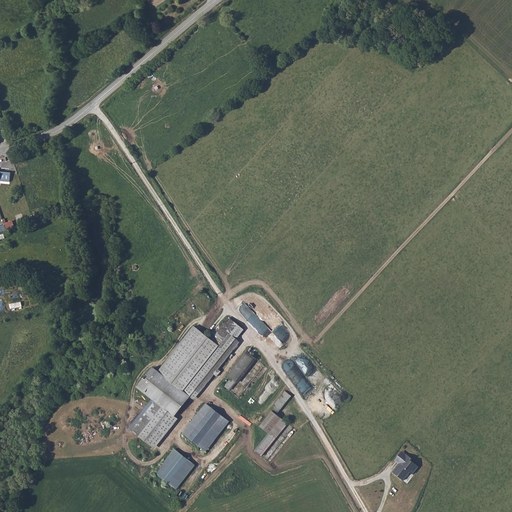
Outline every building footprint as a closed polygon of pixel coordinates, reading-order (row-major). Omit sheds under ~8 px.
[(11,173),(0,171),(0,180),(10,182),(11,173)] [(213,340),(221,347),(224,349),(234,337),(232,335),(239,326),(230,318),(213,340)] [(136,388),(157,404),(163,397),(166,400),(213,340),(194,325),(159,370),(152,368),(136,388)] [(157,404),(150,411),(156,416),(132,445),(144,455),(168,425),(180,410),(237,339),(234,337),(224,349),(221,347),(213,340),(166,400),(163,397),(157,404)] [(225,387),(231,391),(256,358),(247,352),(229,376),(232,378),(225,387)] [(255,451),(262,457),(287,423),(277,415),(292,396),(286,391),(271,410),(273,412),(260,427),(269,434),(255,451)] [(236,427),(214,409),(190,438),(213,456),(236,427)] [(196,465),(176,450),(157,473),(177,489),(196,465)] [(398,466),(406,457),(401,453),(394,462),(398,465),(398,466)] [(411,461),(406,457),(398,466),(401,468),(394,476),(402,482),(408,474),(411,476),(417,469),(409,462),(411,461)] [(394,476),(401,468),(398,466),(398,465),(391,474),(394,476)]
